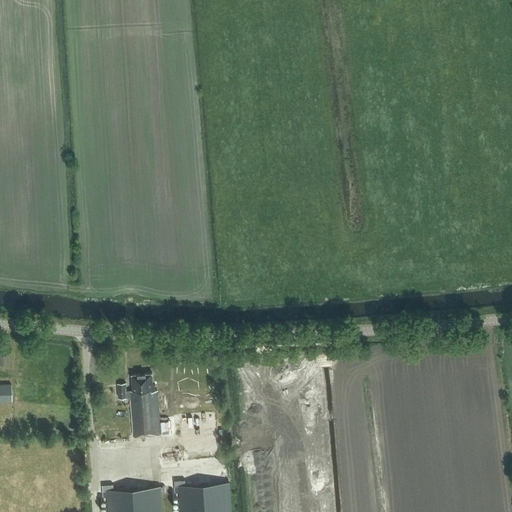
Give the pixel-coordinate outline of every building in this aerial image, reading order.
[(118,399),(130,398),(133,435),(160,433),(156,390),(155,390),(155,385),(153,385),(152,372),(131,374),(132,390),(130,390),(130,391),(127,391),(126,384),(117,384),(118,399)] [(11,383),(0,383),(0,400),(11,400),(11,383)] [(182,438),(216,436),(215,418),(181,420),(182,438)] [(106,437),(118,436),(118,428),(106,429),(106,437)] [(183,459),(216,457),(215,446),(183,447),(183,459)] [(184,460),(184,467),(196,465),(196,458),(184,460)] [(176,480),(166,481),(166,486),(169,486),(169,489),(172,489),(173,511),(225,511),(223,482),(176,486),(176,480)] [(113,484),(102,485),(103,497),(107,496),(107,511),(162,511),(161,492),(165,492),(165,486),(113,489),(113,484)]
